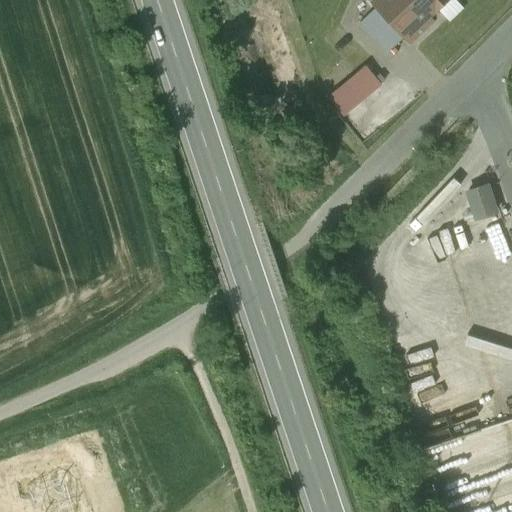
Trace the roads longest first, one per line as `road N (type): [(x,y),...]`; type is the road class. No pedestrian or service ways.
road 1 (residential): [(511,31),(316,228),(176,340),(99,381)]
road 2 (secondary): [(156,0),(327,511)]
road 3 (unknown): [(498,133),(408,240),(399,285),(425,310),(511,346)]
road 4 (track): [(176,340),(199,377),(248,511)]
